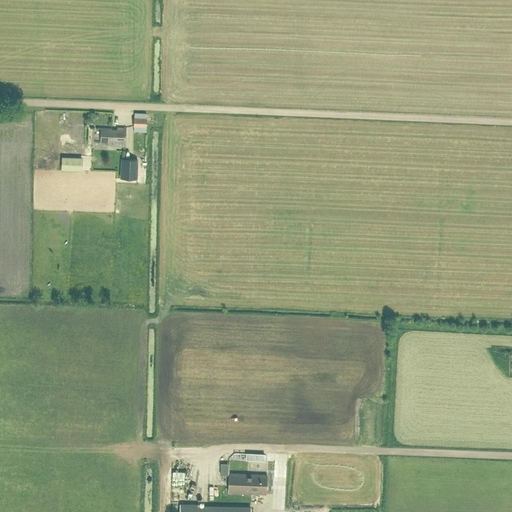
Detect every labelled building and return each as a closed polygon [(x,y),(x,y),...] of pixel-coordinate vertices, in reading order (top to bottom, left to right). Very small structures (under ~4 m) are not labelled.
[(145,126),(145,118),(133,117),(133,126),(145,126)] [(112,143),(112,145),(124,146),(125,128),(116,127),(116,130),(112,130),(112,128),(100,127),(99,142),(112,143)] [(120,178),(137,179),(138,159),(121,159),(120,178)] [(189,470),(181,472),(183,478),(191,476),(189,470)] [(228,473),(227,492),(266,494),(267,475),(228,473)] [(184,480),(185,486),(177,487),(178,491),(192,488),(190,479),(184,480)] [(264,494),(255,494),(255,503),(264,503),(264,494)]
